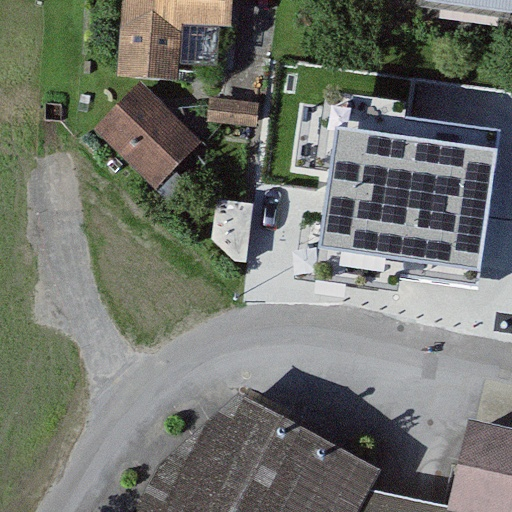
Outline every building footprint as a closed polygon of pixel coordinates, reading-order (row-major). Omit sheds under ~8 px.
[(249,0),(144,0),(140,62),(244,70),(249,0)] [(511,18),(511,0),(402,0),(402,5),(511,18)] [(511,150),(511,142),(329,108),(308,221),(492,256),(511,150)] [(392,477),(250,398),(184,511),(456,511),(382,498),(392,477)] [(511,511),(511,435),(493,433),(479,511),(511,511)]
